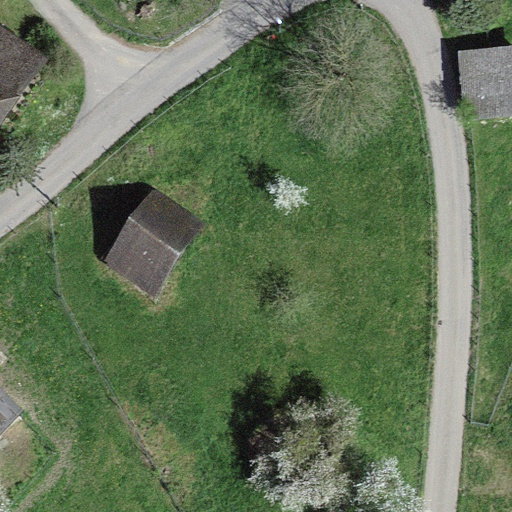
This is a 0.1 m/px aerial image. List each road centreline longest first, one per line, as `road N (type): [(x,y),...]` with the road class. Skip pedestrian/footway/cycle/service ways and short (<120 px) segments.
road 1 (residential): [(445,511),(464,333),(461,191),(424,16),(403,0)]
road 2 (residential): [(280,0),(127,116),(0,232)]
